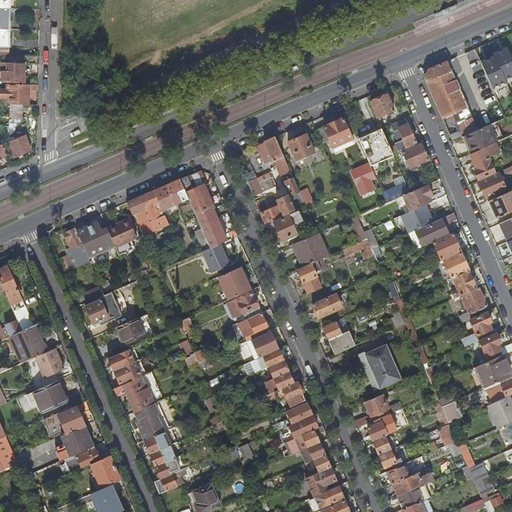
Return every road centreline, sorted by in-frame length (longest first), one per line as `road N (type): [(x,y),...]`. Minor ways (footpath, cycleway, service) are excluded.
road 1 (primary): [(442,0),(48,171)]
road 2 (residential): [(211,144),(376,511)]
road 3 (residential): [(25,228),(150,511)]
road 4 (residential): [(397,62),(511,313)]
road 5 (primary): [(25,228),(211,144)]
road 6 (primary): [(211,144),(397,62)]
road 7 (residential): [(52,0),(48,171)]
road 8 (primary): [(397,62),(511,12)]
